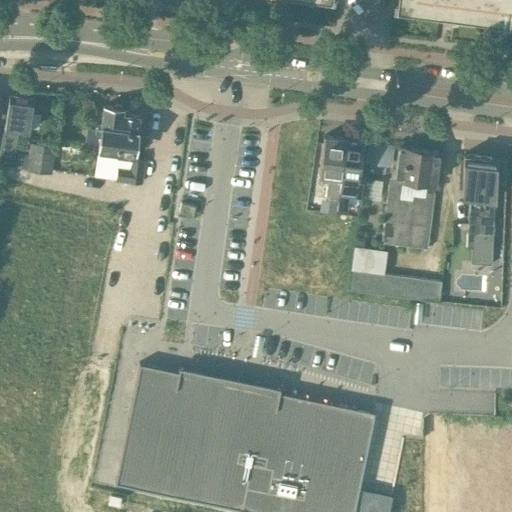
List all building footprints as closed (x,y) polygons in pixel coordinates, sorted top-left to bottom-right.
[(396,1),(395,11),(414,13),(415,9),(443,12),(444,0),(401,0),(401,2),(396,1)] [(444,0),(443,12),(457,14),(457,19),(471,21),(472,16),(473,0),(444,0)] [(473,0),(472,16),(471,21),(486,23),(486,18),(501,20),(503,0),(473,0)] [(511,0),(503,0),(501,20),(511,21),(511,0)] [(0,162),(12,165),(17,136),(19,128),(28,129),(33,95),(9,91),(5,124),(0,149),(0,162)] [(122,111),(123,106),(121,104),(115,103),(112,105),(103,103),(97,147),(116,150),(120,155),(128,156),(132,153),(139,114),(122,111)] [(324,133),(319,172),(326,173),(321,210),(333,211),(333,208),(334,207),(335,199),(344,136),(324,133)] [(334,207),(333,208),(347,210),(349,193),(360,195),(363,169),(359,168),(363,138),(344,136),(335,199),(334,207)] [(367,152),(366,162),(390,165),(391,154),(392,142),(368,140),(367,152)] [(28,166),(51,169),(54,146),(32,142),(28,166)] [(415,178),(435,180),(439,148),(398,143),(391,206),(409,208),(410,194),(413,194),(414,187),(415,178)] [(16,165),(26,167),(28,153),(18,151),(16,165)] [(462,190),(462,195),(468,195),(468,205),(467,231),(467,246),(471,246),(471,262),(492,263),(493,232),(494,195),(495,181),(505,182),(506,159),(496,158),(496,156),(495,156),(495,155),(463,151),(462,190)] [(130,166),(117,164),(115,178),(142,182),(146,159),(131,157),(130,166)] [(432,210),(435,180),(415,178),(414,187),(413,194),(410,194),(409,208),(412,208),(432,210)] [(40,189),(36,204),(76,213),(79,198),(40,189)] [(36,204),(33,218),(72,227),(76,213),(36,204)] [(412,208),(409,208),(391,206),(386,205),(382,241),(408,244),(412,208)] [(432,210),(412,208),(408,244),(428,246),(432,210)] [(33,218),(30,232),(69,241),(72,227),(33,218)] [(30,232),(26,246),(66,255),(69,241),(30,232)] [(26,246),(23,260),(63,269),(66,255),(26,246)] [(23,260),(20,274),(59,283),(63,269),(23,260)] [(358,289),(361,270),(349,268),(347,288),(358,289)] [(372,271),(361,270),(358,289),(370,291),(372,271)] [(383,272),(372,271),(370,291),(381,292),(383,272)] [(395,274),(383,272),(381,292),(392,293),(395,274)] [(20,274),(16,288),(56,297),(59,283),(20,274)] [(406,275),(395,274),(392,293),(404,295),(406,275)] [(406,275),(404,295),(415,296),(418,277),(406,275)] [(429,278),(418,277),(415,296),(427,298),(429,278)] [(429,278),(427,298),(438,299),(441,279),(429,278)] [(16,288),(13,302),(53,311),(56,297),(16,288)] [(13,302),(10,316),(50,325),(53,311),(13,302)] [(478,327),(480,310),(460,308),(459,325),(478,327)] [(10,316),(7,330),(46,339),(50,325),(10,316)] [(7,330),(4,344),(43,353),(46,339),(7,330)] [(4,344),(0,358),(40,367),(43,353),(4,344)] [(0,358),(0,359),(0,373),(37,381),(40,367),(0,358)] [(139,361),(115,481),(252,509),(266,511),(353,511),(355,504),(358,489),(366,449),(374,409),(279,390),(280,385),(276,384),(275,389),(236,381),(228,379),(182,370),(183,365),(179,364),(178,369),(139,361)] [(0,373),(0,387),(33,396),(37,381),(0,373)] [(0,387),(0,402),(30,410),(33,396),(0,387)] [(0,402),(0,417),(27,424),(30,410),(0,402)] [(0,417),(0,432),(24,438),(27,424),(0,417)] [(511,427),(502,427),(501,443),(511,443),(511,427)] [(0,432),(0,448),(20,453),(24,438),(0,432)] [(511,443),(501,443),(501,457),(511,457),(511,443)] [(511,457),(501,457),(500,472),(511,472),(511,457)] [(511,472),(500,472),(500,486),(511,486),(511,472)] [(511,486),(500,486),(499,500),(511,500),(511,486)] [(119,505),(121,496),(114,495),(110,494),(108,503),(112,503),(119,505)] [(511,511),(511,500),(499,500),(498,511),(511,511)]
